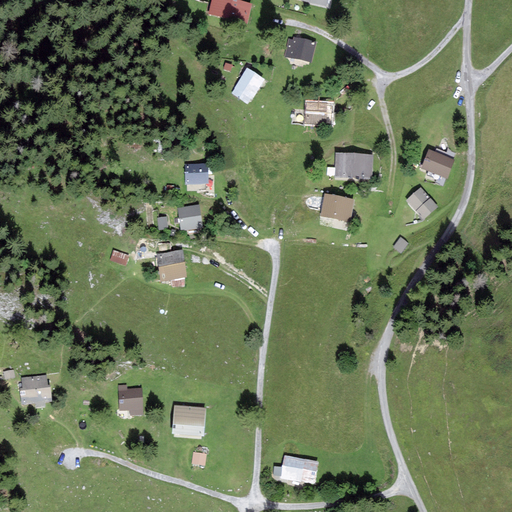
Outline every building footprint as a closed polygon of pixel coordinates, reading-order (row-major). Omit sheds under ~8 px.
[(250,7),(219,0),(210,0),(206,18),(246,27),(250,7)] [(328,0),(286,0),(326,10),(328,0)] [(313,45),(290,40),(285,59),(309,64),(313,45)] [(263,82),(245,71),(230,97),(248,108),(263,82)] [(327,107),(305,107),(305,124),(327,124),(327,107)] [(452,163),(427,153),(421,169),(445,178),(452,163)] [(372,157),(335,156),(334,181),(371,182),(372,157)] [(207,167),(184,167),(184,186),(207,186),(207,167)] [(436,208),(419,190),(406,203),(423,221),(436,208)] [(352,203),(324,198),(320,218),(349,223),(352,203)] [(197,207),(176,210),(180,233),(201,230),(197,207)] [(404,250),(407,240),(400,237),(396,247),(404,250)] [(114,248),(111,259),(127,264),(130,253),(114,248)] [(181,253),(155,257),(160,284),(185,280),(181,253)] [(46,376),(18,380),(22,408),(50,404),(46,376)] [(140,390),(116,391),(117,417),(142,415),(140,390)] [(204,407),(173,405),(171,434),(203,436),(204,407)] [(194,450),(193,462),(206,463),(208,451),(194,450)] [(318,463),(284,457),(280,480),(314,486),(318,463)]
